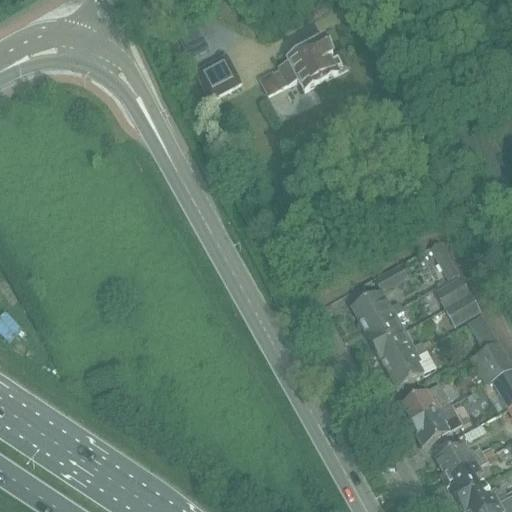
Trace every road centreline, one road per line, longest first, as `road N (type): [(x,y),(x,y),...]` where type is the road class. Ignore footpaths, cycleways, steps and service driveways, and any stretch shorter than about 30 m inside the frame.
road 1 (unclassified): [(430,511),(324,312),(313,307),(263,333)]
road 2 (tertiary): [(263,333),(365,511)]
road 3 (tertiary): [(168,156),(263,333)]
road 4 (primary): [(159,511),(0,406)]
road 5 (unknown): [(313,307),(448,240)]
